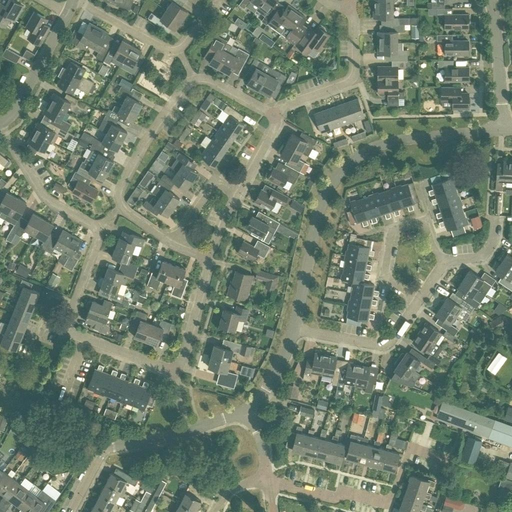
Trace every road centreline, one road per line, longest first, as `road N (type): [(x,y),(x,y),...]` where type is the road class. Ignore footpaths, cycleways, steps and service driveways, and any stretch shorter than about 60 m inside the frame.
road 1 (residential): [(292,331),(321,204),(347,164),(400,140),(501,130)]
road 2 (residential): [(437,455),(421,450),(402,458),(384,507),(267,478)]
road 3 (residential): [(69,511),(103,451),(191,432)]
road 4 (residential): [(276,117),(354,79),(353,8)]
road 5 (residential): [(292,331),(382,345),(395,340),(420,301)]
road 6 (residential): [(120,209),(117,191),(148,136),(192,82)]
road 7 (residential): [(95,227),(42,194),(0,124)]
road 8 (residential): [(420,301),(380,275),(388,229),(425,221)]
road 9 (residential): [(0,124),(67,10)]
road 10 (residential): [(490,0),(501,130)]
road 11 (residential): [(180,51),(73,1)]
